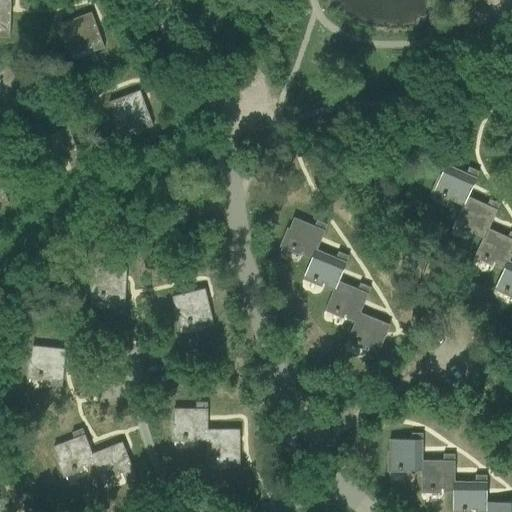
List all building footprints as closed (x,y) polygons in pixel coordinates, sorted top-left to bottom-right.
[(0,0),(0,37),(9,38),(10,11),(10,0),(0,0)] [(94,52),(104,48),(94,21),(91,13),(60,24),(73,58),(71,50),(78,47),(79,49),(82,48),(81,46),(91,43),(94,52)] [(143,130),(153,126),(143,99),(140,91),(109,103),(121,136),(122,136),(119,129),(127,126),(127,127),(131,126),(130,125),(139,121),(143,130)] [(69,129),(38,140),(50,174),(51,173),(48,166),(56,163),(56,164),(59,163),(59,162),(68,159),(71,168),(82,164),(73,139),(69,129)] [(446,164),(431,197),(432,198),(435,190),(443,194),(442,195),(445,196),(446,195),(454,199),(453,202),(462,206),(463,206),(467,197),(468,197),(479,172),(469,168),(466,173),(446,164)] [(0,206),(8,204),(0,181),(0,206)] [(488,229),(500,204),(490,200),(487,206),(468,197),(467,197),(463,206),(462,206),(452,229),(452,230),(456,222),(463,226),(462,227),(466,228),(466,227),(475,231),(474,234),(483,238),(488,229)] [(316,250),(317,250),(327,225),(317,221),(314,227),(294,218),(283,244),(280,251),(281,252),(284,244),(292,247),(291,249),(294,250),(295,249),(304,252),(303,255),(312,259),(316,250)] [(509,261),(511,254),(511,232),(510,232),(508,238),(488,229),(483,238),(472,261),(473,262),(476,254),(484,258),(483,259),(486,260),(487,259),(496,263),(494,266),(504,270),(509,261)] [(338,281),(349,256),(339,252),(336,258),(317,250),(316,250),(312,259),(302,283),(303,283),(306,276),(313,279),(313,280),(316,281),(316,280),(325,284),(324,287),(333,290),(334,291),(338,281)] [(511,262),(509,261),(504,270),(493,293),(494,294),(497,286),(504,290),(504,291),(507,292),(508,291),(511,293),(511,262)] [(92,269),(92,305),(93,305),(93,297),(101,297),(101,298),(104,298),(104,297),(114,297),(114,306),(125,306),(125,279),(125,269),(92,269)] [(346,318),(355,322),(356,322),(359,313),(360,313),(370,288),(360,284),(358,290),(338,281),(334,291),(333,290),(324,314),(324,315),(327,307),(335,310),(334,311),(337,313),(338,312),(347,315),(346,318)] [(203,328),(213,325),(207,298),(205,289),(173,297),(181,332),(182,332),(180,324),(188,322),(188,323),(192,323),(191,321),(201,319),(203,328)] [(356,322),(355,322),(345,346),(346,346),(349,339),(356,342),(356,343),(359,344),(360,343),(369,347),(365,356),(375,360),(389,325),(360,313),(359,313),(356,322)] [(65,350),(33,346),(29,382),(30,382),(31,374),(39,375),(38,377),(42,377),(42,376),(52,377),(51,386),(62,387),(64,360),(65,350)] [(196,440),(206,440),(207,440),(207,430),(207,419),(207,403),(196,403),(196,409),(174,409),(174,445),(175,445),(175,437),(183,437),(183,438),(187,438),(187,437),(196,437),(196,440)] [(85,468),(95,464),(92,454),(88,444),(82,429),(72,433),(74,439),(54,447),(67,480),(68,480),(65,473),(72,470),(73,471),(76,470),(75,468),(84,465),(85,468)] [(229,467),(239,467),(239,439),(239,430),(207,430),(207,440),(206,440),(207,466),(207,458),(215,458),(215,459),(219,459),(219,458),(229,458),(229,467)] [(389,440),(389,468),(398,468),(398,469),(401,469),(401,468),(411,468),(411,471),(421,471),(422,471),(422,461),(422,434),(412,434),(412,439),(389,440)] [(95,464),(104,488),(105,488),(102,480),(110,477),(110,479),(113,477),(113,476),(122,472),(126,481),(136,477),(126,451),(122,442),(92,454),(95,464)] [(443,461),(422,461),(422,471),(421,471),(421,497),(422,497),(422,489),(430,489),(430,490),(433,490),(433,489),(443,489),(443,492),(453,492),(454,492),(454,482),(454,455),(443,454),(443,461)] [(475,511),(485,511),(486,503),(486,476),(476,476),(476,482),(454,482),(454,492),(453,492),(453,511),(454,510),(462,510),(462,511),(465,511),(465,510),(475,510),(475,511)] [(511,511),(511,503),(486,503),(485,511),(511,511)]
